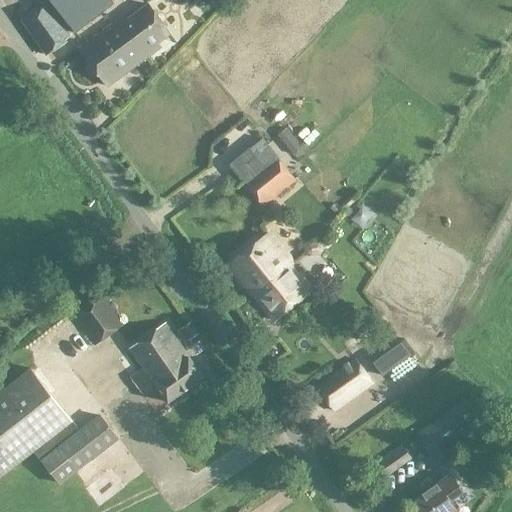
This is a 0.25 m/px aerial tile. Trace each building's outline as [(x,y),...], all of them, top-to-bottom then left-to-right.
[(47,55),(70,37),(45,0),(21,19),(47,55)] [(51,0),(76,32),(114,3),(112,0),(51,0)] [(170,34),(148,5),(144,8),(141,7),(139,8),(139,11),(121,25),(118,20),(80,48),(107,86),(161,47),(157,43),(170,34)] [(303,147),(288,127),(277,135),(293,155),(303,147)] [(231,165),(244,182),(275,156),(262,140),(231,165)] [(275,156),(244,182),(263,205),(294,180),(275,156)] [(253,294),(291,262),(288,255),(270,232),(229,265),(247,288),(248,287),(253,294)] [(291,262),(253,294),(275,320),(312,290),(292,266),(291,263),(292,263),(291,262)] [(100,289),(68,312),(94,347),(125,324),(100,289)] [(189,340),(201,331),(193,320),(181,328),(189,340)] [(165,323),(141,340),(130,348),(168,402),(203,377),(165,323)] [(402,340),(383,354),(393,368),(412,354),(402,340)] [(382,375),(393,368),(383,354),(373,362),(382,375)] [(335,411),(374,383),(355,358),(316,386),(335,411)] [(59,445),(79,430),(32,370),(0,394),(0,477),(34,451),(41,461),(59,446),(59,445)] [(416,433),(436,462),(486,426),(466,398),(416,433)] [(41,461),(53,477),(60,485),(120,439),(100,414),(79,430),(59,445),(59,446),(41,461)] [(379,482),(412,458),(402,444),(369,468),(379,482)] [(411,505),(416,511),(455,511),(448,501),(461,492),(450,477),(438,486),(437,485),(422,495),(423,497),(411,505)]
